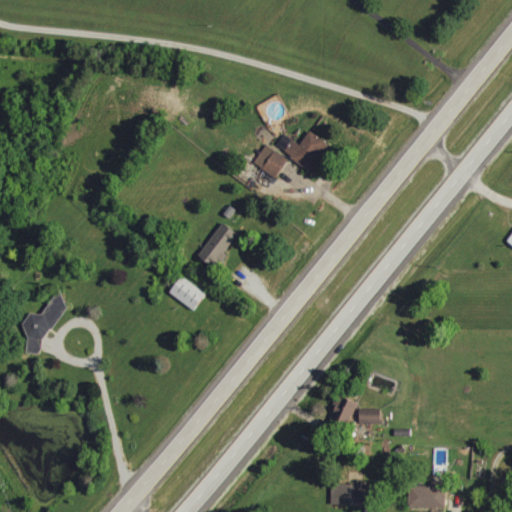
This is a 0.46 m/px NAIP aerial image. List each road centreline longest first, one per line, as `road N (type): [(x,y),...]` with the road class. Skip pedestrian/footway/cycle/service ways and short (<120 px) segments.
road 1 (primary): [(511,36),(115,511)]
road 2 (primary): [(185,511),(511,113)]
